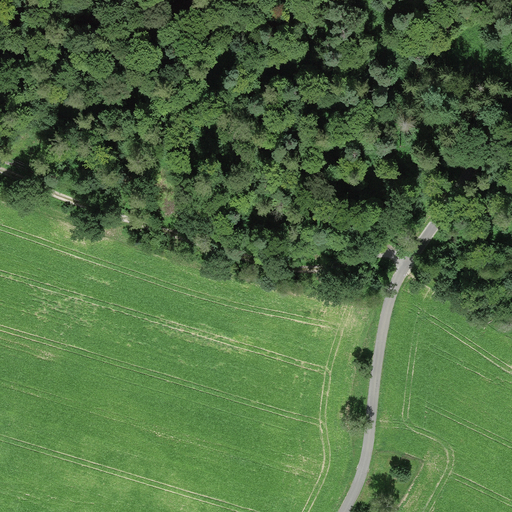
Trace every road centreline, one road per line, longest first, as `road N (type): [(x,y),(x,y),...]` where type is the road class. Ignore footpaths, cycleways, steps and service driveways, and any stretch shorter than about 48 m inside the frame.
road 1 (track): [(0,169),(322,271),(377,250),(403,263)]
road 2 (residential): [(449,200),(403,263),(385,309),(368,448),(344,511)]
